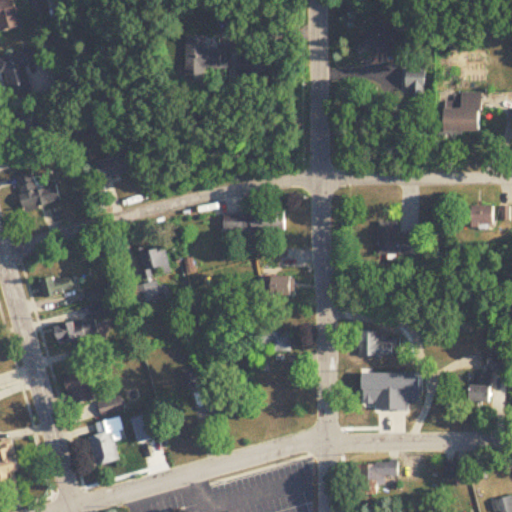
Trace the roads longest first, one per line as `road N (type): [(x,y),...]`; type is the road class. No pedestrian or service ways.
road 1 (residential): [(0,253),(260,185),(511,177)]
road 2 (residential): [(326,511),(313,0)]
road 3 (residential): [(50,511),(309,443),(511,442)]
road 4 (residential): [(73,511),(0,249)]
